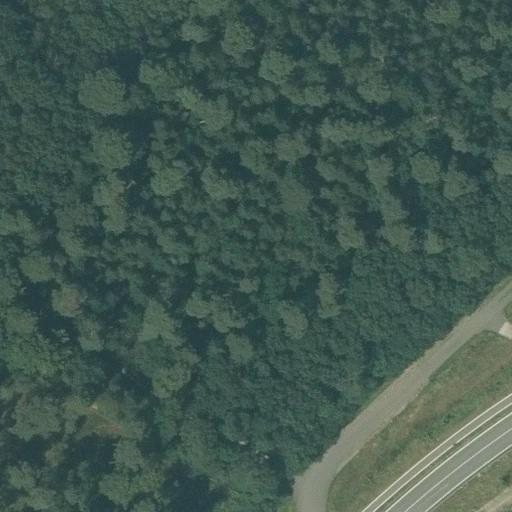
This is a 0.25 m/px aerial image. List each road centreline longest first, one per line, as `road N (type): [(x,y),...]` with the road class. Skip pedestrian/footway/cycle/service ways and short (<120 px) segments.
road 1 (track): [(0,217),(57,282),(185,397),(309,487)]
road 2 (unclassified): [(511,288),(369,417),(309,487),(307,511)]
road 3 (secondary): [(400,511),(511,425)]
